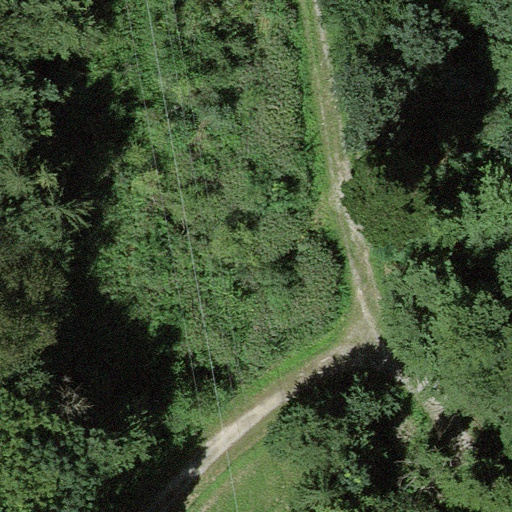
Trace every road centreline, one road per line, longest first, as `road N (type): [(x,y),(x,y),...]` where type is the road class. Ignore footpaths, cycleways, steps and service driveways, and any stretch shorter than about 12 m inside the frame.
road 1 (track): [(382,365),(314,0)]
road 2 (track): [(382,365),(314,375),(231,430),(143,511)]
road 3 (track): [(506,511),(461,446),(382,365)]
